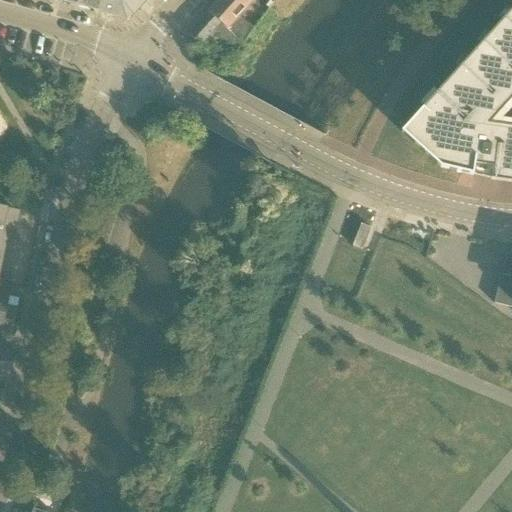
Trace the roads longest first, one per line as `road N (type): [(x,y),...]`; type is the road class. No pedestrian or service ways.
road 1 (residential): [(0,488),(47,326),(87,137),(135,59)]
road 2 (unclassified): [(511,220),(393,194),(310,155)]
road 3 (residential): [(310,155),(135,59)]
road 4 (residential): [(135,59),(0,13)]
